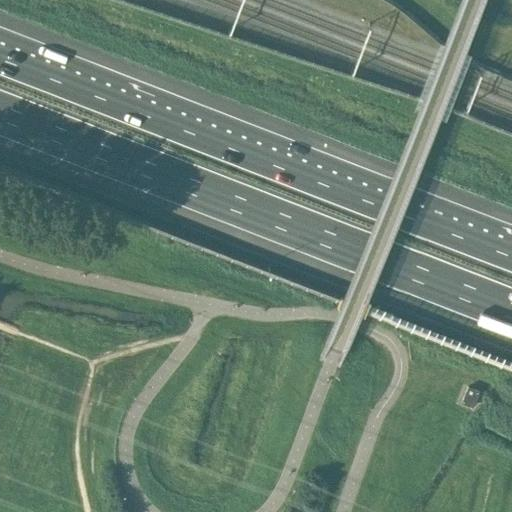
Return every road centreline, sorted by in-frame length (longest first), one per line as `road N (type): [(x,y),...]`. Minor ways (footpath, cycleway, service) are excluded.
road 1 (motorway): [(0,113),(511,312)]
road 2 (motorway): [(511,257),(0,59)]
